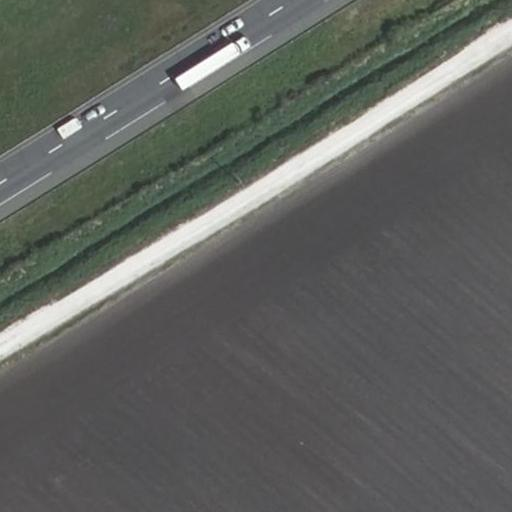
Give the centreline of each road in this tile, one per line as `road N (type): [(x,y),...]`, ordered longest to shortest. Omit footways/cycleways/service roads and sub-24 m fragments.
road 1 (track): [(0,348),(511,35)]
road 2 (motorway): [(0,186),(302,0)]
